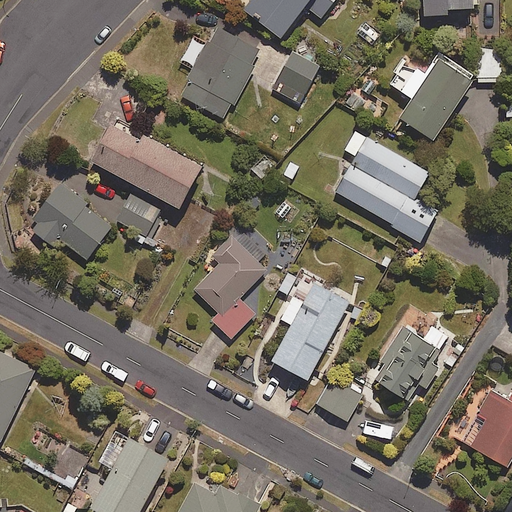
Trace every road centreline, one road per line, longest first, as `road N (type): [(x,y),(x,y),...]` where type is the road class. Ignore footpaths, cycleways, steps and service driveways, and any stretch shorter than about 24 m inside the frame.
road 1 (residential): [(0,289),(414,511)]
road 2 (residential): [(0,123),(106,0)]
